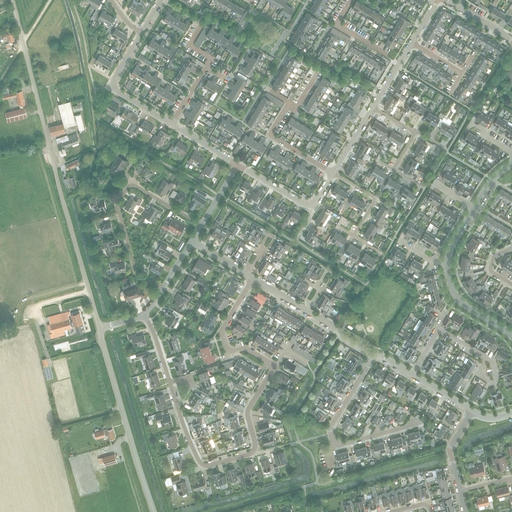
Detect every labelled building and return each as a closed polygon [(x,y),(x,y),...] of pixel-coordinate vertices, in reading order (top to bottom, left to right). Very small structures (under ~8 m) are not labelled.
[(93,0),(92,4),(90,6),(96,10),(93,15),(96,17),(97,14),(100,10),(97,8),(102,0),(101,0),(93,0)] [(128,9),(133,12),(138,4),(133,1),(133,0),(130,0),(130,1),(132,2),(128,9)] [(224,8),(229,0),(228,0),(221,0),(219,5),(220,5),(223,7),(221,10),(223,11),(225,8),(224,8)] [(229,11),(234,3),(229,0),(224,8),(225,8),(228,10),(226,13),(228,15),(230,11),(229,11)] [(285,0),(280,0),(277,6),(280,7),(278,10),(280,11),(284,4),(286,1),(285,0)] [(327,7),(316,0),(313,5),(321,9),(322,7),(326,9),(327,7)] [(423,0),(416,0),(414,5),(417,7),(415,10),(417,11),(419,8),(424,0),(423,0)] [(352,8),(350,12),(352,13),(354,10),(357,12),(362,4),(357,1),(353,7),(352,9),(352,8)] [(140,6),(138,4),(133,12),(139,15),(140,13),(142,14),(146,7),(144,6),(145,5),(142,3),(140,6)] [(234,3),(229,11),(230,11),(233,13),(231,16),(233,18),(235,14),(239,6),(234,3)] [(488,12),(489,9),(479,3),(478,6),(488,12)] [(280,11),(278,15),(280,16),(281,13),(284,15),(289,7),(284,4),(280,11)] [(357,12),(355,15),(357,16),(359,13),(362,15),(363,15),(367,7),(362,4),(357,12)] [(320,12),(321,9),(313,5),(310,9),(322,16),(323,14),(320,12)] [(239,6),(235,14),(238,16),(236,20),(238,21),(240,17),(244,10),(239,6)] [(494,7),(490,14),(495,17),(499,11),(501,8),(499,6),(497,9),(494,7)] [(173,10),(170,8),(168,7),(161,19),(168,23),(173,16),(170,14),(173,10)] [(289,7),(284,15),(287,16),(285,19),(287,20),(289,16),(294,9),(289,7)] [(362,15),(360,18),(362,19),(364,16),(367,18),(368,18),(372,10),(367,7),(363,15),(362,15)] [(441,9),(437,15),(444,19),(447,15),(450,17),(451,15),(441,9)] [(96,17),(91,25),(94,26),(98,20),(103,23),(109,14),(106,13),(106,12),(103,10),(100,16),(97,14),(96,17)] [(367,18),(365,21),(367,23),(369,19),(372,21),(373,21),(377,14),(372,10),(368,18),(367,18)] [(499,11),(495,17),(501,21),(505,14),(499,11)] [(173,26),(180,14),(178,13),(176,17),(173,16),(168,23),(173,26)] [(307,13),(304,17),(312,22),(314,20),(317,22),(319,19),(307,13)] [(111,16),(109,14),(103,23),(107,25),(106,26),(108,28),(106,31),(109,33),(107,37),(113,27),(110,26),(115,17),(112,16),(111,16)] [(178,29),(183,22),(180,20),(182,16),(180,14),(173,26),(178,29)] [(372,21),(370,24),(372,26),(374,22),(378,25),(383,17),(377,14),(373,21),(372,21)] [(397,15),(396,17),(400,19),(398,22),(398,23),(405,27),(408,22),(401,17),(397,15)] [(442,23),(444,19),(437,15),(434,21),(444,27),(445,25),(442,23)] [(311,24),(312,22),(304,17),(302,22),(313,29),(315,26),(311,24)] [(458,29),(463,21),(457,18),(450,28),(452,29),(454,26),(458,29)] [(186,31),(190,26),(188,24),(190,21),(188,19),(185,23),(183,22),(178,29),(183,32),(184,30),(186,31)] [(394,20),(393,22),(397,24),(395,27),(394,28),(402,32),(405,27),(398,23),(398,22),(394,20)] [(444,27),(434,21),(430,26),(437,31),(440,27),(443,29),(444,27)] [(462,35),(469,25),(463,21),(458,29),(462,31),(460,34),(462,35)] [(313,29),(302,22),(299,26),(307,31),(308,29),(312,31),(313,29)] [(211,39),(216,31),(213,30),(215,26),(213,24),(211,28),(209,31),(208,33),(206,36),(211,39)] [(391,26),(390,27),(394,29),(392,32),(391,33),(399,37),(402,32),(394,28),(395,27),(391,25),(391,26)] [(470,36),(475,28),(469,25),(462,35),(464,36),(466,33),(470,36)] [(306,33),(307,31),(299,26),(296,31),(308,37),(309,35),(306,33)] [(435,35),(437,31),(430,26),(426,32),(437,39),(438,37),(435,35)] [(117,38),(121,32),(119,30),(116,28),(113,33),(110,32),(113,27),(107,37),(109,38),(109,39),(112,35),(117,38)] [(474,44),(481,32),(475,28),(470,36),(474,38),(473,41),(474,42),(474,43),(473,44),(474,44)] [(216,42),(223,30),(221,29),(218,33),(216,31),(211,39),(216,42)] [(221,45),(225,37),(223,36),(225,31),(223,30),(216,42),(221,45)] [(388,30),(387,32),(390,34),(388,38),(396,42),(399,37),(391,33),(392,32),(388,30)] [(308,37),(296,31),(294,35),(302,40),(303,38),(307,40),(308,37)] [(121,32),(117,38),(120,40),(119,42),(122,44),(120,47),(123,49),(127,42),(124,40),(127,35),(124,33),(121,32)] [(437,39),(426,32),(423,39),(430,43),(432,38),(436,41),(437,39)] [(481,44),(486,37),(480,34),(481,32),(474,44),(475,45),(477,42),(481,44)] [(11,33),(2,35),(3,39),(5,38),(5,41),(7,41),(7,43),(13,41),(11,33)] [(329,34),(326,39),(334,44),(336,41),(338,42),(339,40),(329,34)] [(154,41),(157,36),(154,35),(147,46),(152,50),(157,42),(154,41)] [(226,48),(233,36),(231,35),(228,39),(225,37),(221,45),(226,48)] [(300,42),(302,40),(294,35),(291,40),(294,42),(300,45),(302,47),(304,44),(300,42)] [(385,35),(384,37),(387,39),(385,43),(392,48),(396,42),(388,38),(385,35)] [(230,53),(235,44),(232,43),(234,39),(232,38),(233,36),(226,48),(225,50),(230,53)] [(485,51),(492,41),(486,37),(481,44),(486,47),(484,50),(485,51)] [(332,47),(334,44),(326,39),(323,44),(333,51),(334,48),(332,47)] [(157,53),(164,41),(162,40),(160,44),(157,42),(152,50),(157,53)] [(444,54),(448,47),(444,45),(446,41),(444,40),(438,51),(444,54)] [(164,46),(166,42),(164,41),(157,53),(162,56),(167,48),(164,46)] [(493,52),(498,44),(492,41),(485,51),(487,52),(489,49),(493,52)] [(238,46),(235,44),(230,53),(235,56),(242,44),(240,43),(238,46)] [(354,54),(359,47),(353,43),(349,51),(347,54),(349,55),(351,52),(354,54)] [(333,51),(323,44),(319,50),(327,54),(329,51),(332,53),(333,51)] [(498,59),(504,48),(498,44),(493,52),(498,54),(496,57),(498,59)] [(260,60),(264,52),(252,45),(250,50),(254,52),(252,55),(260,60)] [(167,59),(174,47),(172,46),(169,50),(167,48),(162,56),(167,59)] [(450,58),(456,48),(454,46),(452,50),(448,47),(444,54),(450,58)] [(358,60),(364,50),(359,47),(354,54),(357,56),(356,59),(358,60)] [(456,62),(460,55),(456,52),(458,49),(456,48),(450,58),(456,62)] [(99,63),(102,65),(106,58),(100,55),(102,51),(99,49),(96,55),(99,56),(96,62),(99,63)] [(325,58),(327,54),(319,50),(316,55),(324,60),(327,61),(328,59),(325,58)] [(365,61),(369,53),(364,50),(358,60),(360,61),(361,59),(365,61)] [(187,58),(184,63),(196,70),(197,68),(193,66),(196,60),(190,57),(191,56),(186,53),(183,56),(187,58)] [(368,66),(374,56),(369,53),(365,61),(368,63),(366,65),(368,66)] [(419,64),(423,57),(417,53),(410,64),(412,65),(414,62),(419,64)] [(464,57),(460,55),(456,62),(462,65),(468,55),(466,54),(464,57)] [(263,61),(260,60),(252,55),(251,58),(246,55),(245,58),(259,66),(260,66),(263,61)] [(106,58),(102,65),(105,67),(104,67),(107,69),(110,63),(113,65),(116,60),(114,58),(112,60),(107,56),(106,58)] [(291,56),(288,61),(295,66),(295,65),(297,62),(301,64),(302,62),(298,60),(291,56)] [(375,67),(380,59),(374,56),(368,66),(368,67),(370,68),(372,65),(375,67)] [(481,56),(477,62),(488,68),(489,66),(485,64),(488,60),(481,56)] [(423,71),(429,60),(423,57),(419,64),(423,67),(421,70),(423,71)] [(259,66),(245,58),(244,60),(248,62),(246,65),(254,69),(256,71),(259,66)] [(385,62),(380,59),(375,67),(378,69),(377,72),(379,73),(380,70),(381,70),(382,67),(384,65),(385,62)] [(430,71),(435,64),(429,60),(423,71),(424,72),(426,69),(430,71)] [(137,62),(136,61),(129,72),(131,73),(136,76),(141,69),(138,67),(140,63),(138,62),(137,62)] [(288,61),(285,66),(292,71),(292,70),(296,72),(299,67),(295,65),(295,66),(288,61)] [(488,68),(477,62),(474,67),(481,72),(483,68),(487,70),(488,68)] [(196,70),(184,63),(181,68),(188,73),(190,70),(194,73),(196,70)] [(434,78),(441,67),(435,64),(430,71),(435,74),(433,77),(434,78)] [(251,75),(254,69),(246,65),(245,68),(240,65),(239,68),(240,68),(239,71),(246,75),(248,73),(251,75)] [(285,66),(281,71),(289,76),(289,75),(291,72),(295,74),(296,72),(292,70),(292,71),(285,66)] [(141,79),(148,68),(146,67),(143,71),(141,69),(136,76),(141,79)] [(441,80),(446,73),(440,69),(441,68),(441,67),(434,78),(434,79),(436,80),(438,77),(441,80)] [(478,76),(481,72),(474,67),(470,73),(481,80),(481,78),(478,76)] [(145,84),(150,75),(148,73),(150,69),(148,68),(141,79),(146,82),(145,84)] [(187,76),(188,73),(181,68),(178,73),(190,80),(191,78),(187,76)] [(281,71),(278,76),(286,81),(290,83),(293,77),(289,75),(289,76),(281,71)] [(153,86),(157,79),(155,78),(158,74),(156,72),(153,77),(150,75),(145,84),(149,87),(151,84),(153,86)] [(235,74),(234,76),(238,79),(236,82),(244,86),(247,81),(245,80),(246,77),(239,72),(237,75),(235,74)] [(190,80),(178,73),(175,78),(174,78),(173,80),(181,85),(182,83),(184,80),(188,82),(190,80)] [(452,76),(446,73),(441,80),(446,82),(444,86),(446,87),(452,76)] [(481,80),(470,73),(466,79),(473,84),(476,80),(479,82),(481,80)] [(278,76),(275,82),(283,86),(284,86),(286,83),(288,85),(290,83),(286,81),(278,76)] [(324,76),(320,82),(328,86),(330,83),(334,85),(336,82),(327,76),(326,78),(324,76)] [(202,83),(199,87),(202,89),(204,87),(209,90),(216,78),(213,77),(211,81),(208,79),(205,78),(202,83)] [(400,78),(397,83),(405,88),(410,80),(405,77),(403,80),(400,78)] [(216,78),(209,90),(213,93),(216,95),(218,92),(221,87),(218,85),(215,83),(218,79),(216,78)] [(159,86),(161,81),(157,79),(153,86),(155,87),(152,92),(157,95),(162,87),(159,86)] [(471,88),(473,84),(466,79),(463,85),(461,85),(472,91),(473,92),(474,90),(471,88)] [(230,82),(229,84),(240,91),(241,91),(244,86),(236,82),(235,84),(230,82)] [(275,82),(272,87),(275,88),(280,91),(282,88),(285,89),(285,90),(286,88),(284,86),(283,86),(275,82)] [(320,82),(317,87),(325,92),(325,91),(327,88),(330,90),(331,88),(328,86),(320,82)] [(401,95),(405,88),(397,83),(394,89),(397,90),(395,94),(400,97),(401,95)] [(229,84),(228,86),(232,89),(230,91),(238,96),(241,91),(240,91),(229,84)] [(356,84),(355,86),(358,88),(356,91),(356,92),(363,96),(367,91),(363,89),(359,87),(359,86),(356,84)] [(162,98),(169,86),(167,85),(165,89),(162,87),(157,95),(162,98)] [(472,91),(461,85),(458,91),(465,95),(467,91),(471,93),(472,91)] [(171,87),(169,86),(162,98),(167,101),(172,93),(169,91),(171,87)] [(317,87),(314,92),(322,97),(322,96),(324,93),(327,95),(328,94),(328,93),(325,91),(325,92),(317,87)] [(20,109),(5,113),(7,122),(26,118),(24,108),(23,108),(22,105),(25,104),(21,91),(8,94),(7,89),(3,90),(4,92),(2,93),(2,96),(3,99),(14,97),(14,98),(16,97),(18,106),(19,105),(20,109)] [(353,89),(352,91),(355,93),(353,97),(360,101),(363,96),(356,92),(356,91),(353,89)] [(174,95),(172,93),(167,101),(172,103),(179,92),(177,90),(174,95)] [(224,92),(223,94),(235,101),(238,96),(230,91),(229,94),(224,92)] [(462,99),(465,95),(458,91),(454,97),(464,103),(465,101),(462,99)] [(314,92),(311,97),(318,102),(319,101),(321,98),(324,100),(325,98),(322,96),(322,97),(314,92)] [(350,94),(348,96),(352,98),(350,102),(357,107),(360,101),(353,97),(350,94)] [(399,98),(400,97),(395,94),(392,97),(390,95),(387,101),(395,105),(399,98)] [(196,103),(192,100),(191,100),(190,102),(202,109),(205,104),(207,105),(208,103),(205,101),(200,97),(198,100),(196,103)] [(266,98),(263,97),(260,102),(268,107),(267,107),(271,109),(272,107),(268,105),(271,101),(268,100),(266,98)] [(311,97),(308,102),(315,107),(316,107),(317,103),(321,105),(322,103),(319,101),(318,102),(311,97)] [(415,112),(421,102),(417,100),(413,98),(409,105),(411,106),(410,108),(415,112)] [(51,126),(49,127),(51,136),(65,132),(64,127),(71,126),(71,128),(74,127),(73,125),(78,124),(79,130),(85,129),(81,117),(81,116),(81,114),(73,116),(70,101),(58,105),(60,112),(63,123),(52,126),(51,126)] [(111,101),(108,107),(115,112),(119,106),(111,101)] [(389,114),(395,105),(387,101),(384,106),(386,107),(384,110),(389,114)] [(202,109),(190,102),(189,104),(194,107),(192,110),(199,114),(202,109)] [(265,110),(267,107),(268,107),(260,102),(257,107),(264,112),(268,114),(269,112),(265,110)] [(308,102),(305,108),(309,110),(312,112),(314,109),(318,111),(319,109),(316,107),(315,107),(308,102)] [(343,104),(342,106),(345,108),(343,111),(350,116),(354,111),(353,110),(354,108),(344,102),(343,104)] [(423,115),(428,108),(424,107),(420,105),(421,102),(415,112),(420,115),(421,114),(423,115)] [(481,122),(486,114),(483,112),(485,109),(480,106),(477,112),(479,113),(476,119),(481,122)] [(262,115),(264,112),(257,107),(254,112),(261,117),(265,119),(266,117),(262,115)] [(430,122),(434,115),(430,112),(431,111),(428,108),(423,115),(426,117),(424,119),(430,122)] [(125,109),(121,116),(131,122),(133,123),(134,124),(134,123),(138,117),(135,116),(135,115),(125,109)] [(340,109),(339,111),(342,113),(340,116),(347,121),(350,116),(343,111),(340,109)] [(196,119),(199,114),(192,110),(190,113),(186,110),(184,112),(196,119)] [(193,124),(196,119),(184,112),(183,114),(188,117),(186,120),(185,123),(193,128),(195,125),(193,124)] [(259,120),(261,117),(254,112),(251,118),(258,122),(261,125),(263,123),(259,120)] [(438,126),(445,115),(441,112),(438,117),(434,115),(430,122),(435,125),(436,124),(438,126)] [(489,115),(486,114),(481,122),(486,125),(489,119),(492,121),(496,115),(490,112),(489,115)] [(334,113),(333,115),(335,116),(339,118),(337,121),(337,122),(344,126),(347,121),(340,116),(337,114),(336,114),(334,113)] [(444,117),(445,115),(438,126),(440,127),(439,129),(445,132),(450,124),(446,121),(447,119),(444,117)] [(221,118),(215,128),(221,132),(223,129),(230,117),(228,116),(225,120),(221,118)] [(230,117),(223,129),(228,132),(233,125),(230,123),(232,119),(230,117)] [(498,127),(502,120),(497,117),(493,124),(498,127)] [(256,126),(258,122),(251,118),(247,123),(252,125),(255,127),(258,130),(260,128),(256,126)] [(286,125),(284,129),(286,130),(287,129),(290,130),(291,128),(292,128),(296,121),(291,118),(287,125),(286,125)] [(503,130),(507,123),(508,121),(509,121),(504,118),(502,120),(498,127),(503,130)] [(332,121),(336,123),(333,127),(341,132),(344,126),(337,122),(337,121),(334,119),(333,120),(332,121)] [(377,131),(381,124),(378,122),(375,120),(372,125),(369,124),(366,129),(372,133),(373,131),(375,133),(377,131)] [(144,121),(140,127),(143,129),(142,131),(145,133),(146,131),(149,133),(153,126),(144,121)] [(290,132),(289,134),(290,135),(293,131),(293,129),(297,131),(297,132),(302,124),(296,121),(292,128),(291,128),(290,130),(289,132),(290,132)] [(507,135),(511,126),(511,123),(508,121),(507,123),(503,130),(508,133),(507,135)] [(233,125),(228,132),(233,135),(240,123),(238,122),(235,126),(233,125)] [(133,123),(128,131),(132,134),(133,131),(137,125),(137,124),(134,123),(134,124),(133,123)] [(240,123),(233,135),(238,138),(239,137),(240,138),(243,133),(242,132),(243,131),(240,129),(242,125),(240,123)] [(452,136),(457,129),(454,128),(455,126),(450,123),(450,124),(445,132),(450,136),(450,135),(452,136)] [(297,131),(295,135),(297,136),(299,133),(302,134),(302,135),(307,127),(302,124),(297,132),(297,131)] [(384,126),(381,124),(377,131),(380,132),(379,134),(381,136),(380,138),(383,139),(386,134),(384,132),(387,127),(384,125),(384,126)] [(302,134),(300,138),(302,139),(304,136),(307,138),(310,133),(312,130),(307,127),(302,135),(302,134)] [(155,135),(151,141),(153,143),(154,140),(161,144),(166,136),(168,137),(169,136),(160,130),(157,136),(155,135)] [(331,134),(330,137),(329,138),(337,142),(340,137),(333,132),(329,130),(328,132),(331,134)] [(393,143),(398,134),(395,132),(392,130),(389,136),(386,134),(383,139),(386,141),(387,140),(393,143)] [(244,134),(240,141),(241,141),(241,142),(246,145),(253,133),(251,132),(248,136),(245,134),(245,135),(244,134)] [(469,142),(473,135),(468,132),(466,136),(463,134),(460,140),(464,143),(466,141),(469,142)] [(76,133),(68,136),(67,135),(56,139),(57,143),(61,142),(64,147),(79,142),(76,133)] [(253,133),(246,145),(251,148),(255,141),(252,139),(255,134),(253,133)] [(401,143),(404,137),(401,135),(401,136),(398,134),(393,143),(398,146),(397,149),(400,151),(404,144),(401,143)] [(329,138),(330,137),(326,135),(325,137),(328,139),(327,142),(326,143),(334,147),(337,142),(329,138)] [(469,142),(467,145),(470,146),(475,149),(478,143),(476,142),(478,138),(473,135),(469,142)] [(255,141),(251,148),(256,151),(263,139),(260,138),(258,142),(255,141)] [(263,139),(256,151),(261,154),(265,147),(262,145),(265,140),(263,139)] [(326,143),(327,142),(323,140),(320,145),(323,147),(323,148),(331,152),(334,147),(326,143)] [(419,144),(417,146),(424,150),(426,152),(430,146),(431,147),(433,144),(428,141),(426,144),(420,140),(418,143),(419,144)] [(173,143),(169,149),(174,152),(176,149),(182,153),(181,155),(182,155),(187,147),(178,141),(176,145),(173,143)] [(360,146),(359,148),(368,153),(371,148),(373,149),(374,146),(369,143),(367,146),(362,142),(360,145),(360,146)] [(484,153),(488,147),(483,144),(481,146),(479,145),(475,151),(478,153),(479,151),(484,153)] [(323,148),(323,147),(320,145),(319,147),(322,149),(320,153),(324,156),(327,158),(328,158),(331,152),(323,148)] [(422,154),(424,150),(417,146),(416,149),(415,149),(413,152),(419,155),(417,158),(423,161),(425,159),(423,157),(424,155),(422,154)] [(272,160),(279,148),(277,147),(274,151),(271,149),(268,148),(265,153),(267,155),(267,156),(272,160)] [(493,150),(492,150),(488,147),(484,153),(482,156),(487,159),(489,156),(493,150)] [(493,150),(489,156),(494,159),(493,161),(491,163),(493,165),(495,163),(499,156),(497,155),(499,150),(494,147),(492,150),(493,150)] [(277,163),(281,155),(278,153),(281,149),(279,148),(272,160),(277,163)] [(356,151),(355,154),(360,157),(358,160),(364,163),(365,164),(367,161),(366,160),(365,160),(368,154),(369,155),(367,154),(368,153),(359,148),(357,151),(356,151)] [(195,151),(188,162),(191,164),(192,162),(199,166),(204,159),(197,155),(198,153),(195,151)] [(282,166),(289,154),(287,153),(284,157),(281,155),(277,163),(282,166)] [(134,162),(137,158),(129,154),(127,158),(134,162)] [(291,155),(289,154),(282,166),(287,169),(288,167),(290,169),(294,163),(291,161),(288,159),(291,155)] [(127,162),(117,156),(109,169),(119,175),(127,162)] [(421,164),(423,161),(417,158),(415,161),(410,157),(408,160),(409,161),(407,163),(416,169),(419,163),(421,164)] [(78,159),(65,165),(67,170),(78,165),(79,169),(84,167),(82,162),(79,163),(78,161),(79,161),(78,159)] [(350,162),(348,165),(357,170),(357,171),(361,165),(362,166),(364,163),(358,160),(357,163),(351,159),(350,162)] [(298,174),(305,162),(303,161),(300,165),(297,163),(296,165),(294,163),(290,169),(293,170),(298,174)] [(205,174),(206,173),(212,177),(218,167),(220,168),(221,167),(212,162),(209,167),(206,166),(202,172),(205,174)] [(303,176),(307,169),(304,167),(307,163),(305,162),(298,174),(303,176)] [(412,175),(416,169),(407,163),(405,166),(403,169),(409,172),(407,175),(415,180),(417,177),(412,175)] [(346,168),(344,171),(350,174),(348,177),(354,180),(355,177),(354,176),(357,171),(357,170),(348,165),(347,168),(346,168)] [(447,181),(452,173),(449,171),(451,168),(446,165),(443,171),(445,173),(442,178),(447,181)] [(136,172),(141,175),(140,176),(145,180),(147,178),(148,179),(152,173),(150,172),(151,171),(145,167),(144,169),(140,166),(136,172)] [(367,173),(366,175),(371,178),(373,174),(376,176),(381,169),(375,166),(374,169),(371,167),(367,173)] [(307,179),(314,168),(312,167),(310,171),(307,169),(303,176),(307,179)] [(316,169),(314,168),(307,179),(312,182),(313,181),(316,183),(319,177),(317,176),(317,175),(314,174),(316,169)] [(381,169),(376,176),(379,178),(377,182),(382,184),(382,185),(385,179),(386,176),(384,175),(385,172),(381,169)] [(455,174),(452,173),(447,181),(452,184),(455,179),(458,180),(462,174),(456,171),(455,174)] [(474,174),(472,177),(479,182),(482,178),(474,173),(474,174)] [(180,186),(183,181),(184,180),(178,177),(175,183),(180,186)] [(382,184),(380,187),(385,190),(387,186),(390,188),(394,181),(389,178),(387,180),(385,179),(382,185),(382,184)] [(164,180),(158,189),(156,188),(155,189),(164,194),(167,188),(170,190),(174,184),(171,182),(170,184),(164,180)] [(245,181),(243,184),(240,182),(236,188),(239,190),(241,187),(246,191),(245,193),(248,195),(252,189),(249,187),(250,184),(245,181)] [(390,188),(389,189),(392,191),(391,194),(396,196),(401,188),(398,187),(399,184),(394,181),(390,188)] [(462,194),(467,184),(465,183),(464,184),(460,181),(456,187),(459,188),(457,191),(462,194)] [(470,186),(467,184),(462,194),(466,197),(468,194),(470,195),(474,189),(469,187),(470,186)] [(336,198),(342,189),(339,188),(339,187),(336,185),(333,191),(330,189),(326,196),(329,198),(332,192),(337,196),(336,198)] [(401,188),(396,196),(400,199),(401,198),(404,200),(405,197),(410,190),(405,187),(403,190),(401,188)] [(253,197),(251,195),(247,200),(250,202),(253,198),(258,201),(263,193),(258,189),(253,197)] [(344,191),(342,189),(336,198),(342,201),(339,206),(342,207),(347,199),(344,198),(347,192),(345,191),(344,191)] [(502,198),(506,192),(500,189),(495,197),(498,199),(499,197),(502,198)] [(170,196),(175,198),(174,200),(179,203),(180,202),(182,203),(185,197),(184,196),(185,194),(179,191),(178,193),(174,190),(170,196)] [(405,197),(404,200),(407,201),(406,203),(411,206),(416,197),(413,196),(415,193),(410,190),(405,197)] [(432,204),(437,195),(432,192),(428,198),(426,196),(422,203),(427,206),(429,202),(432,204)] [(506,203),(511,195),(506,192),(502,198),(504,200),(503,202),(506,203)] [(192,200),(188,207),(192,209),(196,203),(202,206),(205,201),(195,194),(192,200)] [(442,198),(437,195),(432,204),(434,205),(433,208),(437,211),(441,205),(438,204),(442,198)] [(354,206),(359,200),(356,198),(356,197),(353,196),(350,201),(347,199),(342,207),(345,209),(347,205),(350,207),(352,204),(354,206)] [(136,203),(139,205),(142,201),(136,197),(134,200),(131,198),(125,207),(134,213),(134,212),(132,210),(136,203)] [(263,202),(260,208),(263,210),(265,206),(270,209),(275,200),(270,197),(266,204),(263,202)] [(90,201),(92,207),(95,207),(96,211),(106,208),(104,201),(97,203),(96,200),(90,201)] [(361,201),(359,200),(354,206),(360,210),(358,213),(361,215),(364,210),(361,208),(364,203),(362,201),(361,201)] [(275,210),(272,215),(275,217),(277,213),(283,216),(288,208),(283,204),(278,212),(275,210)] [(443,214),(447,208),(441,205),(437,211),(443,214)] [(380,209),(378,212),(385,216),(386,213),(390,215),(392,212),(394,209),(388,206),(387,209),(381,206),(379,209),(380,209)] [(152,221),(155,216),(158,217),(161,212),(152,207),(148,213),(145,211),(141,218),(144,220),(146,217),(152,221)] [(451,211),(451,210),(447,208),(443,214),(447,217),(451,211)] [(453,208),(451,210),(451,211),(447,217),(450,219),(449,220),(454,223),(458,217),(455,216),(458,211),(453,208)] [(320,212),(318,215),(325,219),(328,213),(332,216),(334,213),(328,210),(327,212),(321,209),(319,212),(320,212)] [(289,212),(280,227),(284,228),(290,218),(296,221),(300,215),(294,211),(292,213),(289,212)] [(383,218),(385,216),(378,212),(376,215),(376,214),(374,217),(380,221),(378,223),(383,226),(387,220),(383,218)] [(327,221),(325,219),(318,215),(317,218),(316,218),(314,221),(320,224),(318,227),(324,230),(325,228),(325,227),(324,226),(327,221)] [(486,224),(490,218),(485,215),(480,223),(479,224),(481,225),(481,224),(483,225),(484,223),(486,224)] [(490,229),(495,221),(490,218),(486,224),(489,226),(487,228),(490,229)] [(165,221),(162,227),(166,230),(168,227),(179,234),(184,226),(173,219),(170,224),(165,221)] [(96,223),(98,228),(101,227),(102,232),(112,229),(110,222),(103,224),(102,221),(96,223)] [(496,230),(500,224),(495,221),(490,229),(493,231),(494,229),(496,230)] [(410,238),(415,229),(413,228),(414,225),(409,222),(405,229),(407,230),(404,235),(410,238)] [(214,229),(211,235),(216,238),(221,230),(218,228),(219,225),(215,223),(211,228),(214,229)] [(380,232),(383,226),(378,223),(376,226),(371,223),(369,226),(370,226),(368,229),(374,233),(376,230),(380,232)] [(252,230),(250,233),(259,238),(262,233),(257,229),(258,227),(253,224),(250,228),(252,230)] [(500,235),(505,227),(500,224),(496,230),(499,232),(498,234),(500,235)] [(314,236),(318,230),(322,233),(324,230),(318,227),(316,229),(311,226),(309,229),(310,229),(308,232),(314,236)] [(511,230),(505,227),(500,235),(503,237),(504,235),(507,236),(511,230)] [(417,231),(415,229),(410,238),(415,241),(418,236),(420,238),(424,231),(419,228),(417,231)] [(373,236),(374,233),(368,229),(366,231),(364,234),(369,237),(368,240),(373,244),(375,241),(374,240),(375,237),(373,236)] [(221,230),(216,238),(221,242),(225,236),(227,238),(231,232),(226,230),(225,232),(221,230)] [(426,231),(421,239),(423,241),(423,242),(423,243),(425,244),(431,234),(426,231)] [(246,235),(244,240),(249,243),(250,240),(256,244),(259,238),(250,233),(249,232),(247,236),(246,235)] [(316,241),(317,238),(314,236),(308,232),(306,235),(304,238),(309,241),(308,244),(313,247),(315,244),(314,244),(316,241)] [(336,243),(341,235),(336,232),(333,237),(330,235),(326,241),(329,243),(331,240),(336,243)] [(431,234),(425,244),(426,245),(427,245),(428,244),(430,245),(435,238),(435,237),(436,237),(431,234)] [(346,238),(341,235),(336,243),(341,246),(338,252),(340,253),(344,247),(342,245),(346,238)] [(430,245),(429,247),(434,251),(437,246),(439,248),(443,242),(440,240),(440,241),(435,238),(430,245)] [(472,238),(469,243),(477,247),(479,248),(482,244),(479,243),(480,241),(481,240),(478,238),(476,240),(472,238)] [(111,240),(104,242),(107,254),(115,252),(113,246),(119,245),(117,239),(112,241),(111,240)] [(240,247),(238,250),(246,255),(249,250),(244,247),(245,244),(240,241),(237,245),(240,247)] [(277,241),(273,247),(282,252),(284,248),(286,250),(289,245),(284,242),(283,245),(277,241)] [(159,249),(156,252),(159,254),(168,260),(172,253),(165,249),(167,246),(162,243),(158,248),(159,249)] [(469,243),(466,247),(470,250),(468,254),(473,256),(475,256),(477,254),(475,253),(476,251),(475,250),(477,247),(469,243)] [(344,247),(340,253),(343,255),(343,254),(348,257),(350,255),(355,247),(349,244),(347,248),(344,247)] [(280,255),(282,252),(273,247),(270,252),(276,256),(274,258),(280,261),(282,257),(280,255)] [(350,255),(348,257),(353,260),(353,261),(355,263),(359,256),(357,255),(360,250),(355,247),(350,255)] [(395,263),(402,252),(397,249),(395,253),(392,252),(388,258),(393,261),(395,263)] [(243,261),(246,255),(238,250),(236,254),(233,252),(231,257),(236,260),(237,257),(243,261)] [(299,261),(304,253),(301,251),(301,252),(296,260),(299,261)] [(406,255),(402,252),(395,263),(397,264),(398,263),(403,266),(406,260),(404,259),(406,255)] [(359,256),(355,263),(358,264),(359,264),(364,267),(365,264),(370,256),(365,253),(362,258),(359,256)] [(462,258),(461,263),(470,264),(470,259),(475,259),(475,256),(473,256),(468,254),(468,258),(462,258)] [(504,263),(502,267),(506,270),(511,262),(508,260),(510,257),(508,256),(506,255),(502,261),(504,263)] [(149,256),(148,258),(150,259),(149,261),(151,262),(149,264),(152,265),(150,268),(150,269),(159,274),(163,267),(157,264),(158,261),(153,258),(149,256)] [(370,256),(365,264),(368,266),(366,269),(367,270),(366,272),(369,274),(375,266),(372,264),(375,259),(370,256)] [(264,259),(261,264),(269,269),(271,266),(274,267),(275,265),(279,268),(282,264),(277,262),(277,263),(271,260),(270,262),(264,259)] [(310,268),(309,269),(318,274),(321,268),(316,265),(317,262),(312,259),(307,267),(310,268)] [(413,269),(418,262),(413,259),(411,263),(408,262),(405,268),(410,271),(411,268),(413,269)] [(110,263),(112,269),(115,268),(116,273),(126,270),(124,262),(117,264),(116,261),(110,263)] [(197,261),(192,270),(193,271),(194,269),(203,275),(207,268),(211,270),(212,267),(205,262),(203,265),(197,261)] [(423,265),(418,262),(413,269),(416,271),(414,273),(419,276),(423,270),(420,269),(423,265)] [(461,263),(460,269),(465,269),(465,275),(473,273),(472,270),(473,264),(470,264),(461,263)] [(267,273),(269,269),(261,264),(257,270),(263,273),(262,276),(269,280),(273,283),(276,279),(269,275),(270,274),(267,273)] [(315,279),(318,274),(309,269),(308,272),(305,270),(302,275),(308,278),(309,276),(315,279)] [(468,280),(464,283),(467,287),(474,282),(473,280),(476,278),(474,276),(473,273),(465,275),(468,280)] [(299,282),(297,286),(305,291),(309,286),(303,282),(304,280),(299,276),(296,281),(299,282)] [(186,282),(185,282),(182,286),(189,291),(195,281),(189,277),(186,282)] [(336,277),(333,283),(341,288),(343,284),(346,286),(348,281),(343,278),(342,281),(336,277)] [(227,283),(223,290),(227,291),(233,295),(238,286),(236,285),(238,282),(232,278),(229,283),(231,285),(230,285),(227,283)] [(428,286),(425,286),(426,289),(429,288),(437,286),(435,281),(428,283),(428,286)] [(478,293),(482,287),(479,285),(477,287),(474,282),(467,287),(470,292),(474,289),(478,293)] [(339,291),(341,288),(333,283),(329,288),(335,291),(334,294),(339,297),(342,292),(339,291)] [(482,287),(478,293),(481,294),(478,299),(483,301),(487,294),(486,293),(487,291),(484,289),(485,287),(483,285),(482,287)] [(129,289),(124,291),(126,299),(137,296),(137,297),(140,296),(145,298),(149,292),(144,289),(143,291),(137,288),(136,288),(136,286),(128,288),(129,289)] [(302,296),(305,291),(297,286),(295,289),(292,288),(290,292),(295,296),(296,293),(302,296)] [(491,292),(490,295),(487,294),(483,301),(488,304),(491,300),(493,301),(499,291),(496,289),(494,294),(491,292)] [(218,298),(214,305),(221,309),(225,303),(227,304),(230,300),(225,297),(226,295),(220,291),(216,297),(218,298)] [(255,294),(254,296),(257,299),(256,301),(260,304),(262,305),(267,297),(258,292),(256,295),(255,294)] [(177,298),(173,305),(181,309),(184,303),(186,304),(188,300),(178,293),(176,297),(177,298)] [(323,294),(320,300),(328,305),(331,306),(333,303),(336,298),(330,295),(329,298),(323,294)] [(503,294),(501,299),(509,303),(511,299),(503,294)] [(439,297),(432,299),(433,305),(444,302),(442,297),(439,297)] [(249,301),(248,304),(251,306),(250,309),(255,312),(260,304),(256,301),(252,299),(250,302),(249,301)] [(326,308),(328,305),(320,300),(317,305),(322,309),(321,311),(326,314),(329,310),(326,308)] [(209,308),(201,303),(198,307),(206,312),(209,308)] [(244,310),(243,312),(246,314),(245,317),(250,320),(253,322),(256,317),(253,315),(255,312),(250,309),(247,307),(245,310),(244,310)] [(273,310),(269,316),(274,319),(276,317),(278,318),(283,310),(278,307),(276,312),(273,310)] [(431,313),(432,310),(426,307),(425,309),(427,311),(424,316),(426,317),(433,321),(436,316),(431,313)] [(170,316),(166,323),(173,328),(178,321),(179,321),(181,317),(172,312),(172,313),(168,310),(166,314),(170,316)] [(278,318),(277,321),(281,323),(283,321),(288,312),(285,310),(285,311),(283,310),(278,318)] [(70,311),(48,317),(50,324),(53,332),(62,330),(64,329),(67,329),(72,327),(71,326),(74,326),(72,318),(69,319),(68,314),(70,314),(70,311)] [(74,326),(75,325),(82,323),(79,312),(71,315),(72,318),(74,326)] [(288,312),(283,321),(287,324),(292,316),(291,315),(291,314),(288,312)] [(206,321),(205,321),(201,328),(209,333),(214,326),(211,324),(214,319),(215,319),(217,316),(211,313),(206,321)] [(239,318),(238,320),(242,322),(240,325),(245,328),(248,330),(250,326),(248,325),(250,320),(245,317),(242,315),(240,318),(239,318)] [(293,315),(286,326),(291,329),(292,327),(297,318),(295,317),(296,316),(293,315)] [(463,320),(454,315),(451,321),(459,326),(463,320)] [(430,326),(433,321),(426,317),(424,322),(428,325),(430,326)] [(297,318),(292,327),(297,330),(302,321),(297,318)] [(426,330),(428,325),(424,322),(422,321),(419,326),(426,330)] [(85,332),(82,323),(75,325),(77,334),(85,332)] [(240,337),(245,328),(240,325),(237,323),(235,326),(234,326),(233,328),(237,330),(235,333),(240,337)] [(304,336),(309,328),(305,325),(300,333),(304,336)] [(423,335),(426,330),(419,326),(416,331),(423,335)] [(465,328),(460,336),(466,339),(468,335),(472,337),(474,335),(476,337),(480,330),(474,326),(472,329),(470,327),(468,330),(465,328)] [(309,339),(314,330),(312,328),(311,329),(309,328),(304,336),(309,339)] [(257,345),(263,335),(256,330),(252,337),(255,338),(252,342),(257,345)] [(314,342),(319,334),(317,333),(317,332),(314,330),(309,339),(314,342)] [(420,339),(423,335),(416,331),(413,336),(420,339)] [(130,339),(133,338),(135,346),(145,343),(145,345),(147,345),(144,335),(137,337),(136,333),(129,336),(130,339)] [(481,341),(489,345),(487,347),(494,351),(498,345),(493,342),(495,339),(486,333),(481,341)] [(170,340),(167,340),(171,352),(180,349),(176,338),(177,337),(176,334),(169,336),(170,340)] [(323,337),(319,334),(314,342),(316,343),(315,346),(320,349),(323,343),(321,341),(323,337)] [(261,349),(266,340),(268,337),(263,335),(257,345),(259,346),(258,347),(261,349)] [(294,344),(298,338),(296,336),(293,335),(289,341),(294,344)] [(417,345),(420,339),(413,336),(410,341),(417,345)] [(266,351),(271,343),(266,340),(261,349),(264,351),(264,350),(266,351)] [(276,351),(280,345),(273,340),(271,343),(266,351),(271,354),(274,350),(276,351)] [(197,353),(197,356),(202,354),(210,352),(209,348),(211,347),(209,341),(201,344),(202,347),(200,348),(201,351),(198,352),(197,352),(197,353)] [(439,341),(437,346),(445,351),(447,352),(448,350),(451,345),(445,341),(444,344),(439,341)] [(407,348),(406,350),(414,355),(417,351),(412,348),(414,345),(408,342),(405,347),(407,348)] [(443,353),(445,351),(437,346),(434,350),(438,353),(437,356),(443,359),(446,354),(443,353)] [(357,358),(359,356),(350,350),(345,358),(349,361),(358,366),(361,360),(357,358)] [(414,355),(406,350),(405,353),(401,351),(398,356),(405,360),(407,357),(411,360),(414,355)] [(500,360),(502,358),(505,360),(509,355),(501,350),(499,352),(497,350),(493,356),(500,360)] [(211,355),(210,352),(202,354),(204,360),(206,360),(207,363),(215,360),(213,354),(211,355)] [(151,355),(143,357),(146,368),(154,366),(152,360),(153,359),(151,355)] [(174,362),(178,374),(185,371),(182,360),(184,359),(182,355),(176,357),(177,361),(174,362)] [(466,358),(464,361),(464,362),(466,363),(465,364),(474,369),(477,364),(475,363),(476,360),(470,356),(468,359),(467,358),(466,358)] [(429,358),(426,363),(434,368),(436,365),(438,367),(441,362),(435,358),(434,361),(429,358)] [(238,370),(244,361),(240,359),(239,362),(237,361),(236,362),(233,360),(230,361),(232,367),(234,366),(233,367),(238,370)] [(287,360),(284,366),(292,371),(296,373),(298,370),(304,374),(307,369),(295,361),(293,364),(287,360)] [(244,373),(248,366),(246,365),(247,363),(244,361),(238,370),(244,373)] [(354,372),(358,366),(349,361),(346,366),(345,366),(343,369),(350,374),(352,370),(354,372)] [(433,370),(434,368),(426,363),(424,367),(428,370),(427,373),(433,376),(435,371),(433,370)] [(474,369),(465,364),(463,368),(471,373),(474,369)] [(249,376),(254,367),(250,365),(250,367),(248,366),(244,373),(249,376)] [(212,369),(211,367),(204,369),(205,372),(199,374),(201,380),(209,377),(208,371),(212,369)] [(258,369),(254,367),(249,376),(254,379),(258,372),(257,371),(258,369)] [(373,374),(376,376),(374,379),(379,382),(384,375),(382,373),(383,371),(377,367),(373,374)] [(471,373),(463,368),(461,371),(458,369),(457,371),(460,373),(465,377),(468,378),(471,373)] [(153,371),(146,373),(147,379),(146,379),(148,384),(150,383),(151,387),(153,387),(160,385),(158,381),(157,379),(158,379),(157,374),(154,375),(153,371)] [(460,373),(457,371),(454,376),(462,381),(465,377),(460,373)] [(505,380),(507,379),(509,388),(511,386),(511,373),(511,372),(503,375),(505,380)] [(289,378),(281,373),(276,380),(285,385),(289,378)] [(341,380),(339,383),(347,388),(350,382),(345,379),(347,377),(340,373),(338,375),(337,374),(336,377),(336,378),(338,380),(340,379),(341,380)] [(387,382),(386,385),(391,388),(395,380),(393,379),(394,376),(389,373),(384,380),(387,382)] [(462,381),(454,376),(451,381),(460,386),(462,381)] [(212,383),(209,377),(201,380),(203,386),(212,383)] [(395,386),(398,388),(396,391),(401,394),(406,387),(404,385),(405,383),(399,379),(395,386)] [(347,388),(339,383),(334,380),(329,388),(338,394),(340,391),(343,393),(347,388)] [(460,386),(451,381),(448,386),(457,391),(460,386)] [(235,389),(232,393),(235,395),(243,400),(246,395),(242,393),(244,389),(237,384),(234,388),(235,389)] [(477,384),(471,395),(477,399),(480,395),(482,397),(487,390),(484,388),(483,389),(480,387),(481,386),(477,384)] [(269,391),(266,397),(273,401),(279,392),(282,394),(284,390),(277,386),(275,390),(271,387),(269,391)] [(406,393),(409,395),(407,398),(412,401),(417,393),(414,392),(416,389),(410,386),(406,393)] [(364,389),(361,393),(371,399),(373,395),(374,395),(376,393),(369,388),(367,391),(364,389)] [(326,389),(323,393),(328,397),(327,400),(334,404),(337,399),(332,396),(334,393),(326,389)] [(505,398),(503,396),(499,390),(497,391),(497,394),(492,395),(493,399),(490,400),(491,405),(494,404),(495,405),(501,403),(500,401),(505,398)] [(420,401),(418,404),(423,407),(428,400),(425,398),(426,396),(421,392),(417,399),(420,401)] [(195,393),(192,398),(200,403),(202,400),(205,401),(207,396),(201,393),(200,395),(195,393)] [(368,403),(371,399),(361,393),(359,398),(362,400),(360,402),(366,406),(368,403)] [(155,398),(159,409),(167,407),(163,395),(155,398)] [(243,400),(235,395),(232,400),(240,405),(243,400)] [(198,406),(200,403),(192,398),(189,403),(193,406),(192,408),(198,412),(201,407),(198,406)] [(427,406),(431,408),(429,411),(434,414),(435,411),(438,406),(436,405),(437,402),(432,399),(427,406)] [(320,402),(318,405),(324,409),(326,406),(331,410),(334,404),(327,400),(325,403),(322,401),(321,401),(320,402)] [(365,408),(366,406),(360,402),(359,405),(356,403),(353,407),(360,412),(363,413),(365,409),(365,408)] [(265,414),(264,417),(270,418),(271,415),(269,414),(273,408),(265,403),(261,409),(266,412),(265,414)] [(225,418),(223,418),(224,421),(225,424),(230,422),(239,420),(237,415),(234,416),(233,414),(233,413),(236,408),(230,405),(229,404),(226,409),(224,412),(226,418),(225,418)] [(395,412),(398,414),(394,420),(399,423),(404,415),(401,413),(403,410),(401,409),(402,407),(399,405),(395,412)] [(317,406),(314,411),(318,413),(316,417),(324,421),(327,416),(325,415),(327,412),(317,406)] [(359,414),(360,412),(353,407),(350,412),(353,413),(352,416),(358,420),(360,415),(359,414)] [(386,415),(382,421),(388,424),(393,416),(390,414),(391,411),(387,409),(384,414),(386,415)] [(447,411),(450,413),(448,415),(446,413),(456,419),(458,415),(448,409),(447,411)] [(375,417),(371,423),(376,426),(381,418),(378,416),(380,413),(375,410),(372,416),(375,417)] [(453,424),(456,419),(446,413),(442,420),(442,421),(443,421),(448,424),(450,422),(453,424)] [(162,414),(156,416),(158,422),(161,421),(162,426),(172,423),(170,415),(163,418),(162,414)] [(193,425),(195,431),(204,427),(202,424),(205,423),(202,416),(195,417),(198,423),(193,425)] [(359,421),(358,420),(352,416),(350,418),(347,416),(345,421),(352,425),(353,423),(357,425),(359,421)] [(270,421),(270,418),(264,417),(264,421),(265,422),(259,424),(261,431),(270,428),(268,421),(270,421)] [(230,425),(228,426),(229,431),(236,429),(235,427),(240,425),(239,420),(230,422),(230,425)] [(355,428),(352,425),(345,421),(342,425),(345,427),(343,430),(351,434),(353,432),(355,428)] [(443,421),(442,421),(441,423),(440,423),(438,427),(440,429),(447,433),(450,429),(447,427),(448,424),(443,421)] [(104,429),(94,432),(96,439),(106,436),(109,435),(110,439),(115,437),(112,425),(106,427),(107,429),(104,430),(104,429)] [(205,430),(204,427),(195,431),(198,436),(202,434),(204,437),(210,434),(208,429),(205,430)] [(236,429),(229,431),(231,437),(233,436),(234,439),(243,436),(242,431),(237,432),(236,429)] [(445,438),(447,433),(440,429),(439,431),(436,430),(433,434),(440,438),(442,436),(445,438)] [(269,436),(263,438),(265,445),(266,444),(267,444),(267,445),(271,444),(271,446),(276,445),(276,444),(275,441),(274,442),(274,441),(274,439),(273,436),(276,435),(275,431),(268,433),(269,436)] [(419,431),(414,432),(416,440),(417,443),(417,445),(423,443),(422,442),(425,441),(423,434),(420,435),(419,431)] [(410,438),(407,439),(409,446),(414,444),(417,443),(416,440),(414,432),(408,434),(410,438)] [(164,441),(168,441),(170,448),(178,446),(176,440),(177,439),(176,435),(169,437),(168,433),(162,435),(164,441)] [(212,439),(210,434),(204,437),(205,440),(200,442),(202,447),(211,444),(210,440),(212,439)] [(235,442),(233,443),(234,448),(241,446),(240,443),(245,442),(243,436),(234,439),(235,442)] [(401,437),(396,438),(399,447),(402,446),(402,449),(405,448),(405,451),(408,450),(406,441),(403,441),(401,437)] [(399,447),(396,438),(391,440),(392,444),(389,445),(391,452),(396,450),(395,447),(399,447)] [(384,442),(378,443),(381,452),(384,451),(385,454),(390,452),(388,446),(385,446),(384,442)] [(381,452),(378,443),(373,445),(374,449),(372,450),(373,457),(379,456),(378,453),(381,452)] [(212,447),(211,444),(202,447),(205,453),(210,451),(211,454),(217,451),(215,446),(212,447)] [(366,447),(361,448),(363,457),(366,456),(367,459),(372,457),(370,451),(367,451),(366,449),(366,447)] [(363,457),(361,448),(355,450),(357,455),(354,455),(356,462),(361,461),(360,458),(363,457)] [(278,456),(274,457),(276,464),(287,462),(284,451),(277,453),(278,456)] [(348,451),(342,452),(345,461),(348,460),(349,463),(354,461),(352,455),(349,456),(348,451)] [(169,460),(172,459),(176,470),(181,468),(184,467),(181,456),(175,458),(173,452),(168,454),(169,460)] [(338,459),(336,459),(338,466),(343,465),(343,464),(346,463),(345,461),(342,452),(337,454),(338,459)] [(115,454),(98,458),(100,464),(104,463),(105,466),(117,462),(115,454)] [(507,464),(505,456),(502,457),(501,454),(497,455),(498,458),(494,459),(497,471),(505,469),(504,465),(507,464)] [(268,459),(261,461),(264,471),(269,470),(270,474),(275,472),(274,465),(270,466),(268,459)] [(245,466),(248,476),(255,474),(253,464),(245,466)] [(475,467),(470,468),(472,476),(478,474),(478,475),(485,474),(483,464),(475,466),(475,467)] [(227,471),(230,481),(234,480),(235,484),(241,482),(245,481),(243,474),(239,475),(236,476),(234,469),(227,471)] [(434,477),(435,479),(445,477),(444,475),(446,475),(445,471),(436,473),(437,476),(434,477)] [(220,473),(211,475),(212,479),(214,479),(216,485),(221,483),(222,489),(228,487),(226,482),(227,482),(226,478),(225,475),(221,476),(220,473)] [(176,484),(178,491),(177,491),(178,495),(179,494),(179,495),(189,492),(185,481),(180,482),(179,481),(180,480),(179,476),(172,478),(173,483),(176,482),(177,483),(176,484)] [(197,480),(193,482),(195,488),(198,487),(198,489),(204,488),(206,494),(212,493),(210,486),(207,487),(206,483),(204,483),(203,478),(197,479),(197,480)] [(420,484),(417,485),(420,495),(423,494),(423,495),(428,494),(425,481),(423,482),(420,484)] [(449,486),(448,482),(439,484),(440,488),(437,489),(438,491),(448,489),(447,487),(449,486)] [(420,496),(420,495),(417,485),(417,483),(415,484),(412,486),(409,487),(412,497),(415,496),(415,497),(420,496)] [(412,497),(409,487),(409,486),(407,486),(404,488),(402,489),(404,499),(407,498),(407,499),(412,498),(412,497)] [(496,489),(498,497),(499,497),(499,500),(500,500),(504,499),(504,498),(504,496),(509,494),(507,486),(496,489)] [(388,503),(386,493),(384,487),(381,488),(382,490),(384,492),(380,494),(378,495),(380,505),(383,504),(383,505),(389,504),(388,503)] [(404,499),(402,489),(401,488),(400,488),(396,490),(394,491),(396,501),(399,500),(399,501),(404,500),(404,499)] [(396,501),(394,491),(393,490),(392,490),(388,492),(386,493),(388,503),(391,502),(391,503),(397,502),(396,501)] [(368,499),(370,508),(377,507),(375,501),(378,501),(376,493),(371,494),(372,498),(368,499)] [(356,502),(358,511),(365,510),(363,505),(366,504),(364,496),(359,498),(360,501),(356,502)] [(439,502),(440,505),(451,502),(451,501),(452,500),(451,496),(443,498),(444,501),(439,502)] [(484,497),(477,499),(479,509),(484,508),(484,507),(484,505),(489,504),(491,508),(494,508),(492,501),(489,502),(487,496),(484,497)] [(347,504),(344,505),(345,511),(352,511),(351,508),(354,507),(352,499),(347,501),(347,504)]
